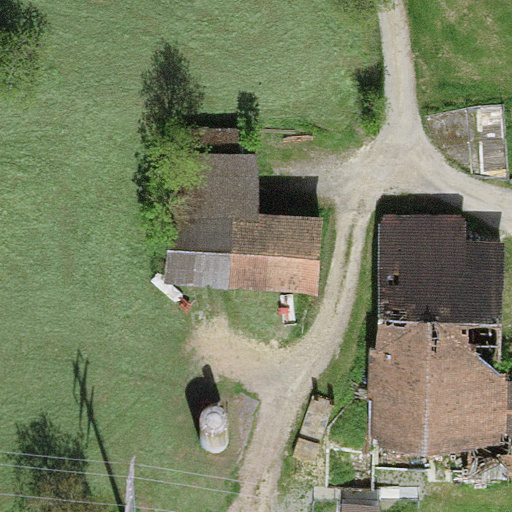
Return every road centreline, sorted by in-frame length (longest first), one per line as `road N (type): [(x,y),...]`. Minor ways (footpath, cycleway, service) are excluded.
road 1 (track): [(404,128),(353,176),(352,283),(263,436),(233,511)]
road 2 (track): [(385,0),(404,128),(434,175),(511,202)]
